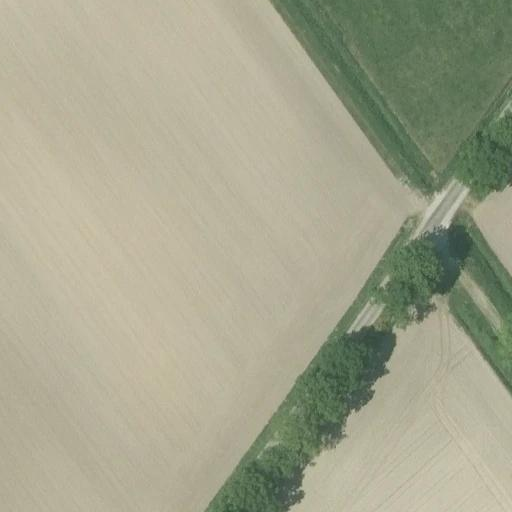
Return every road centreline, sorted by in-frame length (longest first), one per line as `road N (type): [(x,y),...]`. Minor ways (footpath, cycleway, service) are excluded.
road 1 (unclassified): [(223,511),(511,104)]
road 2 (track): [(511,354),(422,231)]
